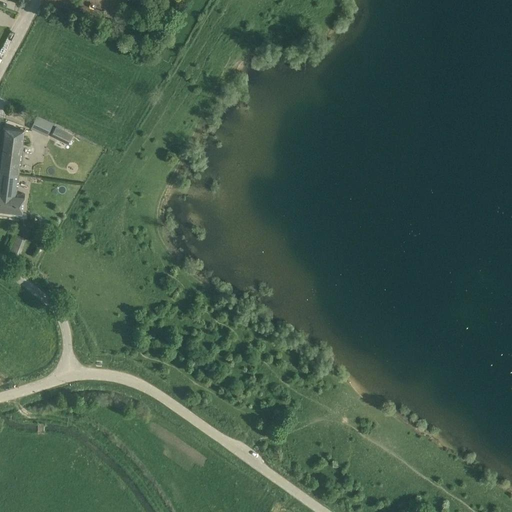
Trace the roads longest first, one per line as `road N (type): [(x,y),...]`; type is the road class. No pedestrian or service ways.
road 1 (unclassified): [(322,511),(137,382),(72,376)]
road 2 (unclassified): [(72,376),(61,315),(0,267)]
